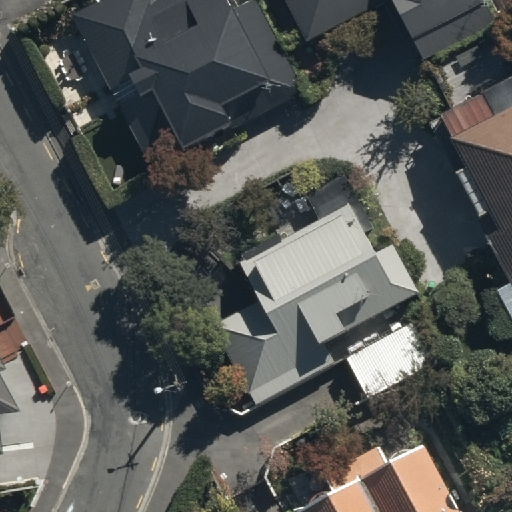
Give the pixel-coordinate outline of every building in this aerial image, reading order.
[(99,0),(72,15),(83,34),(67,42),(105,112),(116,106),(146,160),(177,143),(182,153),(300,90),(251,0),(233,0),(229,3),(227,0),(99,0)] [(284,0),(305,41),(387,1),(417,62),(491,26),(478,0),(284,0)] [(511,73),(437,113),(440,119),(429,125),(443,151),(449,148),(458,165),(448,171),(507,282),(492,289),(511,327),(511,73)] [(256,300),(210,323),(252,404),(338,360),(326,338),(415,292),(389,242),(371,251),(360,229),(370,224),(344,174),(305,194),(320,221),(281,241),(277,233),(240,252),(243,259),(237,262),(256,300)] [(360,331),(368,344),(342,360),(364,395),(426,356),(405,323),(381,337),(373,324),(360,331)] [(0,413),(10,408),(0,389),(0,413)] [(329,490),(290,511),(456,511),(441,483),(418,443),(384,462),(373,442),(319,472),(329,490)]
